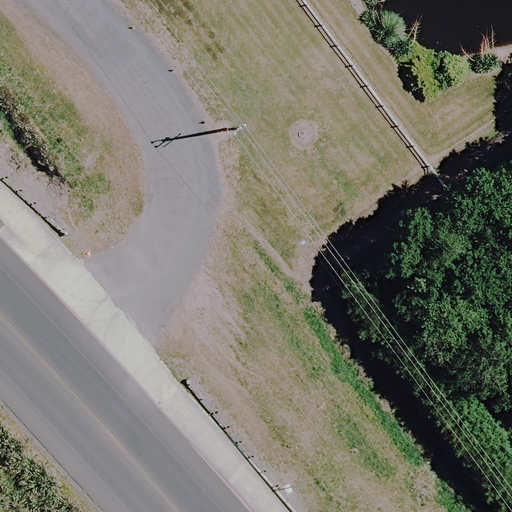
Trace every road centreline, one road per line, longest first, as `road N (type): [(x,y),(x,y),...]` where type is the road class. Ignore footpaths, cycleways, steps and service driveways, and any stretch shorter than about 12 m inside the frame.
road 1 (unclassified): [(42,359),(151,252),(167,215),(168,178),(152,115),(56,0)]
road 2 (primary): [(42,359),(174,511)]
